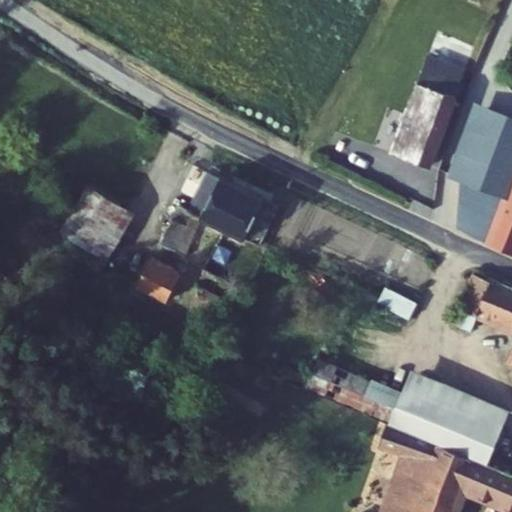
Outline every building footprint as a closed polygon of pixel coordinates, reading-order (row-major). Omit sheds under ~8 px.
[(511,0),(506,0),(483,52),(502,60),(511,37),(511,0)] [(405,34),(403,42),(440,60),(444,47),(405,34)] [(365,139),(403,156),(430,86),(440,60),(403,42),(365,139)] [(451,227),(500,249),(508,234),(498,225),(473,214),(511,115),(430,86),(403,156),(470,181),(451,227)] [(511,115),(473,214),(498,225),(511,188),(511,115)] [(168,206),(220,232),(242,191),(175,156),(169,168),(175,172),(169,183),(163,181),(158,188),(132,235),(146,243),(151,236),(159,240),(167,225),(160,220),(168,206)] [(116,225),(132,235),(158,188),(142,178),(116,225)] [(34,234),(82,259),(110,210),(61,184),(34,234)] [(500,249),(511,254),(511,236),(508,234),(500,249)] [(196,276),(206,282),(219,255),(209,250),(196,276)] [(108,277),(137,294),(150,270),(121,254),(108,277)] [(511,292),(506,290),(509,283),(448,260),(429,311),(454,320),(458,307),(511,327),(511,292)] [(355,298),(389,314),(397,296),(363,280),(355,298)] [(450,452),(464,458),(487,399),(396,359),(384,389),(301,353),(288,384),(364,416),(450,452)] [(263,373),(275,378),(281,363),(269,358),(263,373)] [(426,511),(439,480),(450,452),(364,416),(356,434),(403,454),(381,511),(364,511),(353,507),(350,511),(348,511),(332,505),(328,511),(426,511)] [(381,511),(403,454),(356,434),(354,439),(378,449),(353,507),(364,511),(381,511)] [(511,511),(511,477),(508,476),(464,458),(450,452),(439,480),(511,511)]
